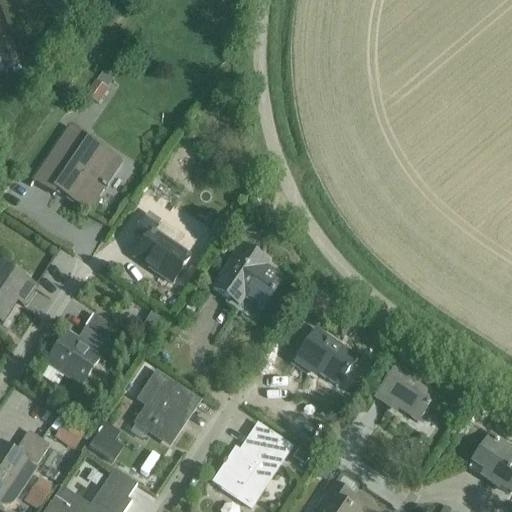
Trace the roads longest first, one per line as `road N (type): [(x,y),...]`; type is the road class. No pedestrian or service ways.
road 1 (unclassified): [(511,396),(389,314),(333,262),(295,202),(269,144),(257,73),(263,0)]
road 2 (residential): [(162,511),(246,385)]
road 3 (residential): [(0,393),(82,266)]
